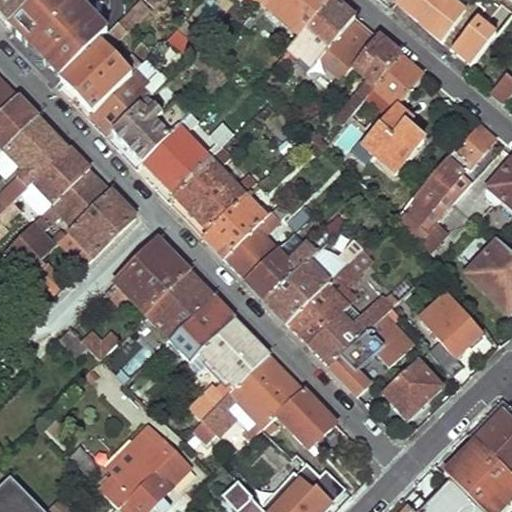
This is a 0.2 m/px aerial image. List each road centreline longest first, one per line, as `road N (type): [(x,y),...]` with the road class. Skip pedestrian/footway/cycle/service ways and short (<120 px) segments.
road 1 (residential): [(0,53),(406,470)]
road 2 (residential): [(355,0),(511,134)]
road 3 (residential): [(406,470),(500,374)]
